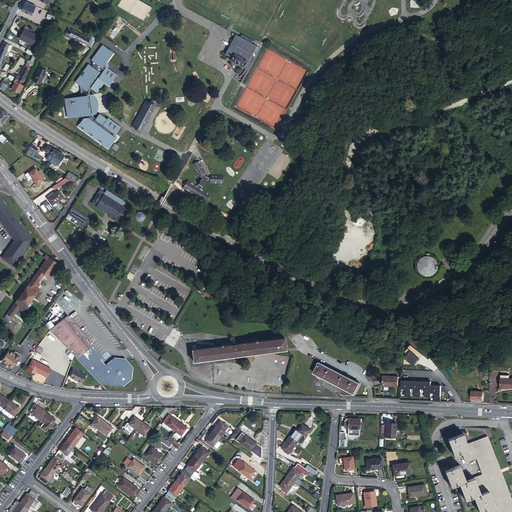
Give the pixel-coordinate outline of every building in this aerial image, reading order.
[(25,1),(20,10),(31,15),(35,6),(36,3),(29,0),(28,0),(28,1),(27,0),(26,2),(25,1)] [(21,24),(17,34),(30,40),(35,30),(21,24)] [(68,27),(64,35),(72,39),(73,37),(90,46),(94,40),(93,40),(95,37),(91,35),(90,38),(68,27)] [(227,48),(224,54),(231,58),(229,60),(242,67),(243,67),(247,69),(253,58),(250,56),(255,46),(250,43),(238,37),(234,34),(227,48)] [(252,40),(240,34),(238,37),(250,43),(252,40)] [(10,45),(3,42),(1,45),(0,47),(0,54),(3,56),(5,50),(8,51),(10,45)] [(108,53),(111,49),(103,44),(93,58),(94,66),(86,67),(88,75),(80,76),(77,81),(81,84),(83,94),(66,97),(67,103),(71,106),(72,116),(85,114),(87,129),(95,128),(96,136),(104,135),(105,142),(113,141),(112,137),(116,131),(117,132),(121,125),(109,116),(108,118),(100,112),(97,117),(94,115),(94,112),(97,112),(96,106),(93,106),(92,99),(94,99),(93,93),(91,93),(90,89),(92,86),(98,90),(105,79),(113,78),(117,73),(107,66),(106,61),(109,61),(108,53)] [(36,53),(27,49),(26,51),(32,54),(32,55),(30,60),(33,62),(36,53)] [(18,79),(23,82),(30,69),(29,69),(30,66),(26,64),(25,67),(24,67),(20,76),(18,75),(17,77),(19,78),(18,79)] [(33,86),(38,88),(43,76),(36,73),(31,85),(33,86)] [(11,88),(18,92),(23,82),(18,79),(15,77),(13,81),(14,82),(11,88)] [(138,112),(147,117),(154,106),(144,100),(138,112)] [(131,125),(131,126),(140,131),(147,117),(138,112),(135,118),(131,125)] [(25,154),(32,158),(37,149),(30,145),(25,154)] [(57,154),(58,151),(47,145),(44,150),(49,153),(47,158),(52,161),(53,161),(57,154)] [(63,154),(58,151),(57,154),(53,161),(52,161),(58,164),(63,154)] [(190,182),(188,185),(187,188),(210,201),(211,199),(213,196),(214,193),(205,188),(210,179),(214,179),(214,182),(226,183),(226,180),(227,178),(227,175),(214,175),(214,177),(209,176),(206,171),(208,170),(201,160),(199,161),(197,162),(195,164),(202,174),(204,173),(206,177),(201,186),(191,180),(190,182)] [(43,179),(42,178),(39,173),(40,172),(39,170),(37,171),(35,168),(28,173),(36,184),(43,179)] [(70,180),(74,182),(77,177),(70,174),(67,179),(70,180)] [(99,189),(90,203),(118,220),(125,208),(124,207),(126,203),(122,201),(122,200),(105,189),(104,192),(99,189)] [(52,195),(50,196),(47,199),(52,205),(63,198),(58,191),(52,195)] [(0,222),(14,240),(1,257),(13,266),(24,250),(23,249),(29,240),(21,228),(22,228),(0,198),(0,222)] [(72,208),(68,214),(83,223),(84,220),(88,223),(90,219),(72,208)] [(143,212),(138,212),(135,216),(137,220),(142,220),(145,216),(143,212)] [(21,228),(29,240),(23,249),(24,250),(31,240),(22,228),(21,228)] [(58,263),(47,255),(45,257),(47,259),(3,318),(8,322),(18,309),(22,311),(39,289),(37,288),(40,285),(37,283),(44,274),(48,277),(58,263)] [(418,262),(418,264),(417,265),(417,268),(418,270),(419,273),(421,275),(423,276),(425,277),(427,278),(428,278),(431,277),(434,276),(436,274),(437,272),(438,269),(439,266),(438,265),(438,263),(437,261),(435,259),(433,258),(430,257),(427,257),(425,257),(423,258),(421,259),(419,261),(418,262)] [(92,344),(66,314),(49,330),(69,351),(73,355),(76,358),(82,353),(82,352),(92,344)] [(51,333),(44,341),(48,344),(55,336),(51,333)] [(195,350),(192,350),(191,350),(193,362),(284,349),(283,337),(195,350)] [(41,341),(35,351),(41,354),(46,344),(41,341)] [(132,366),(125,357),(113,356),(105,364),(100,358),(102,356),(92,344),(82,352),(82,353),(76,358),(100,384),(122,385),(131,377),(132,366)] [(18,357),(8,350),(1,361),(5,363),(7,364),(7,365),(11,367),(18,357)] [(420,374),(429,366),(418,354),(409,362),(420,374)] [(50,367),(32,358),(26,368),(33,372),(35,370),(36,368),(38,369),(37,371),(46,375),(50,367)] [(318,362),(312,372),(352,393),(358,382),(318,362)] [(86,374),(73,368),(69,377),(82,383),(86,374)] [(442,370),(448,378),(451,376),(445,368),(442,370)] [(43,383),(46,377),(36,372),(33,378),(43,383)] [(381,387),(397,387),(397,377),(382,376),(381,387)] [(500,377),(500,389),(511,389),(511,380),(509,380),(509,377),(500,377)] [(404,394),(410,395),(410,387),(410,380),(405,380),(405,379),(401,379),(401,386),(404,386),(404,394)] [(413,395),(420,395),(420,387),(420,381),(415,381),(415,379),(411,379),(410,380),(410,387),(414,387),(413,395)] [(423,395),(429,396),(429,391),(430,384),(430,381),(428,381),(424,381),(424,380),(420,380),(420,381),(420,387),(423,387),(423,395)] [(430,384),(429,391),(433,391),(432,399),(439,400),(439,384),(438,384),(438,385),(434,385),(434,384),(430,384)] [(470,391),(470,399),(481,399),(482,391),(470,391)] [(2,408),(3,408),(9,401),(0,394),(0,410),(2,408)] [(9,401),(3,408),(14,417),(17,412),(15,411),(18,408),(9,401)] [(39,420),(45,412),(34,404),(28,412),(39,420)] [(135,415),(141,407),(135,406),(133,409),(131,411),(129,414),(132,416),(134,414),(135,415)] [(171,408),(166,408),(160,415),(163,418),(165,416),(171,408)] [(176,408),(171,408),(165,416),(166,417),(162,423),(172,430),(178,422),(170,416),(176,408)] [(120,417),(124,421),(129,414),(131,411),(125,411),(120,417)] [(54,419),(45,412),(39,420),(44,424),(41,428),(45,431),(48,427),(50,428),(54,423),(52,422),(54,419)] [(91,423),(99,429),(104,421),(97,416),(91,423)] [(133,428),(136,430),(141,422),(134,417),(131,420),(128,424),(127,423),(123,428),(130,432),(133,428)] [(347,429),(359,430),(359,419),(348,418),(348,421),(344,421),(344,427),(347,428),(347,429)] [(104,421),(99,429),(106,435),(109,431),(112,427),(104,421)] [(212,430),(212,431),(220,437),(224,431),(225,432),(227,429),(226,428),(228,426),(224,423),(223,424),(219,421),(214,428),(213,427),(211,429),(212,430)] [(141,422),(136,430),(143,436),(149,428),(141,422)] [(186,428),(178,422),(172,430),(175,432),(173,435),(178,438),(180,436),(186,428)] [(7,433),(12,426),(8,423),(3,430),(4,431),(7,433)] [(385,437),(392,437),(393,423),(385,423),(385,425),(381,425),(381,433),(385,434),(385,437)] [(302,424),(298,430),(303,434),(304,435),(306,434),(310,430),(302,424)] [(7,433),(11,436),(16,429),(12,426),(7,433)] [(74,446),(84,433),(75,427),(66,440),(74,446)] [(295,428),(288,438),(296,443),(303,434),(298,430),(295,428)] [(8,441),(11,436),(7,433),(4,431),(0,435),(8,441)] [(220,437),(212,431),(205,440),(204,442),(212,447),(213,446),(216,448),(220,443),(217,441),(220,437)] [(261,451),(261,447),(245,435),(241,432),(236,440),(239,442),(239,443),(260,459),(261,451)] [(511,511),(511,507),(509,509),(500,486),(502,485),(484,438),(468,444),(464,433),(448,439),(454,455),(462,452),(466,463),(476,459),(483,475),(474,478),(475,479),(467,482),(460,466),(445,472),(452,487),(460,484),(467,499),(475,496),(481,511),(511,511)] [(509,509),(511,507),(511,494),(489,436),(484,438),(502,485),(500,486),(509,509)] [(172,445),(171,443),(169,442),(169,443),(162,438),(160,441),(170,449),(172,445)] [(296,443),(288,438),(281,447),(285,450),(289,453),(296,443)] [(67,455),(74,446),(66,440),(59,449),(59,450),(57,453),(65,459),(71,463),(73,460),(67,455)] [(8,454),(20,463),(23,459),(26,455),(14,446),(8,454)] [(200,446),(193,456),(201,462),(208,453),(200,446)] [(151,448),(145,455),(157,464),(162,456),(151,448)] [(47,465),(55,471),(65,459),(57,453),(55,456),(54,455),(47,465)] [(186,466),(184,469),(195,477),(198,474),(194,472),(201,462),(193,456),(186,466)] [(353,468),(351,456),(343,457),(338,458),(339,463),(343,462),(344,469),(353,468)] [(381,457),(366,459),(367,469),(382,468),(381,457)] [(133,459),(127,467),(139,476),(144,468),(133,459)] [(233,468),(249,479),(254,472),(255,471),(243,463),(239,460),(233,468)] [(392,465),(393,469),(395,469),(395,475),(410,472),(409,462),(392,465)] [(286,476),(294,482),(303,470),(306,471),(307,470),(305,468),(299,464),(296,468),(293,467),(286,476)] [(47,482),(55,471),(47,465),(40,475),(39,477),(38,478),(46,484),(47,482)] [(115,465),(112,469),(122,476),(124,472),(115,465)] [(305,468),(307,470),(314,474),(316,471),(307,465),(305,468)] [(181,472),(174,482),(182,487),(189,478),(193,480),(195,477),(184,469),(182,472),(181,472)] [(86,472),(81,478),(85,481),(89,475),(86,472)] [(287,492),(294,482),(286,476),(279,486),(283,489),(287,492)] [(126,480),(120,488),(132,497),(138,489),(126,480)] [(167,492),(165,495),(173,500),(182,487),(174,482),(167,491),(167,492)] [(424,485),(408,487),(409,496),(426,494),(424,485)] [(82,488),(73,500),(81,506),(92,490),(86,486),(83,489),(82,488)] [(66,488),(61,494),(65,497),(70,491),(66,488)] [(236,488),(231,496),(247,508),(253,500),(242,492),(236,488)] [(112,497),(112,496),(105,490),(93,505),(90,510),(92,511),(100,511),(101,511),(110,500),(112,502),(114,499),(112,497)] [(26,493),(19,502),(27,508),(29,506),(33,508),(38,502),(34,500),(37,495),(31,491),(28,494),(26,493)] [(363,493),(366,508),(377,507),(374,491),(363,493)] [(336,496),(337,505),(354,503),(353,493),(336,496)] [(162,497),(155,507),(162,511),(164,511),(173,500),(165,495),(163,497),(162,497)] [(17,501),(8,511),(12,511),(19,502),(17,501)] [(30,511),(27,509),(27,508),(19,502),(12,511),(30,511)]
